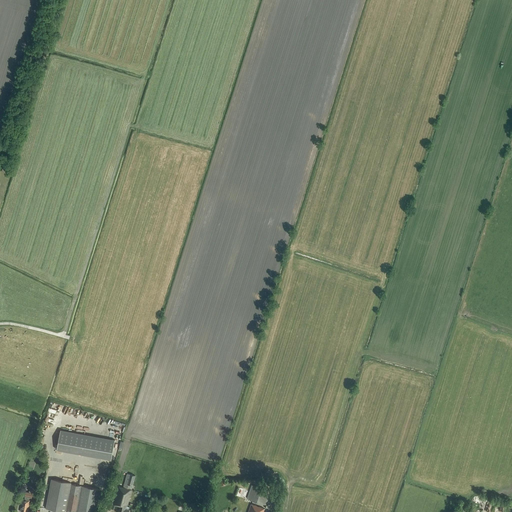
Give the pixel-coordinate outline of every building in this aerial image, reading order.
[(112,460),(115,440),(61,430),(57,450),(112,460)] [(131,489),(135,475),(127,473),(123,487),(118,486),(117,492),(114,491),(111,502),(114,502),(113,504),(120,506),(118,511),(129,511),(130,510),(128,509),(129,507),(127,506),(132,489),(131,489)] [(95,511),(100,489),(71,483),(71,482),(51,479),(46,508),(66,511),(95,511)] [(266,505),(271,491),(252,485),(247,498),(266,505)] [(33,490),(30,489),(29,492),(26,491),(24,499),(22,499),(21,504),(22,505),(21,511),(24,511),(26,511),(28,506),(29,506),(30,500),(29,500),(29,498),(32,498),(33,490)]
